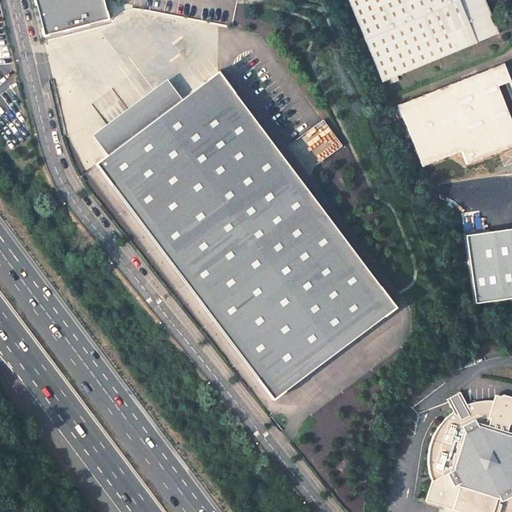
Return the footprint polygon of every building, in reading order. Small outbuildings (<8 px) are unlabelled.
[(108,0),(37,0),(48,40),(114,22),(108,0)] [(396,76),(499,33),(484,0),(348,0),(382,82),(390,79),(391,83),(398,81),(396,76)] [(511,78),(508,80),(502,65),(398,106),(422,166),(461,150),(466,163),(511,145),(511,124),(511,121),(508,115),(496,85),(504,83),(511,102),(511,78)] [(223,73),(100,166),(279,402),(401,309),(223,73)] [(323,122),(302,136),(319,161),(339,148),(323,122)] [(475,303),(511,298),(511,229),(465,236),(475,303)] [(511,405),(500,401),(492,400),(483,400),(474,401),(466,404),(459,392),(446,398),(453,411),(446,416),(440,423),(434,433),(431,439),(428,450),(427,461),(428,469),(429,476),(433,474),(435,478),(431,481),(425,501),(443,506),(442,511),(511,511),(511,492),(511,491),(511,405)]
